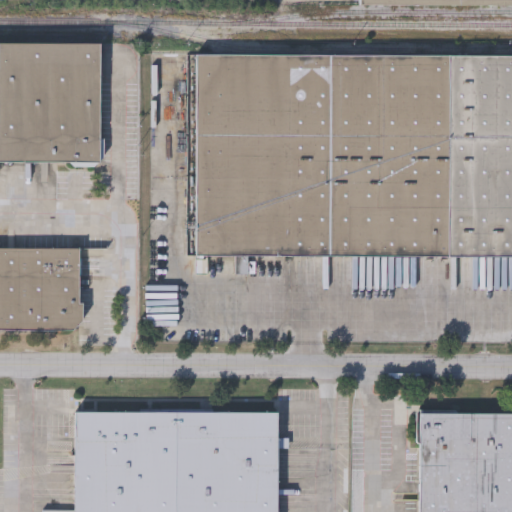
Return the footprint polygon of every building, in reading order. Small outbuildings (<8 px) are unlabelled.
[(0,161),(100,162),(101,45),(0,44),(0,161)] [(194,55),(511,57),(511,256),(192,253),(194,55)] [(0,250),(80,251),(79,331),(0,330),(0,250)] [(73,511),(74,413),(278,413),(278,439),(288,439),(288,449),(277,449),(277,511),(73,511)] [(511,511),(418,511),(419,414),(511,414),(511,511)]
